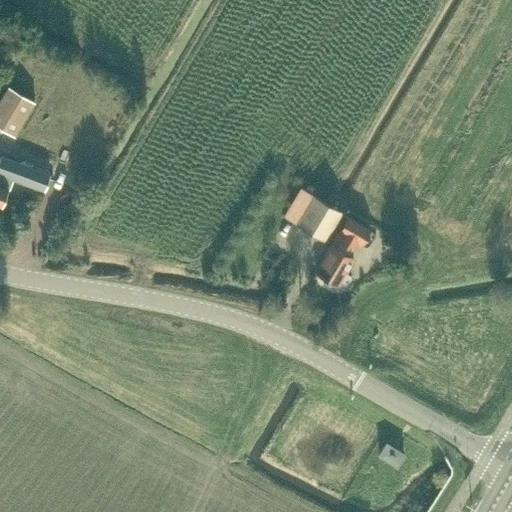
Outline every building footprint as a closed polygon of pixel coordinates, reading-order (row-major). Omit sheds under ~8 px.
[(0,127),(14,136),(35,102),(9,87),(0,101),(0,127)] [(45,191),(50,174),(0,155),(0,207),(2,208),(12,179),(45,191)] [(343,212),(301,186),(283,216),(325,241),(343,212)] [(346,272),(354,257),(351,255),(357,243),(362,246),(371,230),(348,216),(337,234),(340,236),(336,246),(332,244),(316,271),(338,284),(339,283),(345,286),(347,285),(351,278),(350,275),(346,272)] [(398,463),(403,454),(387,442),(380,452),(398,463)]
